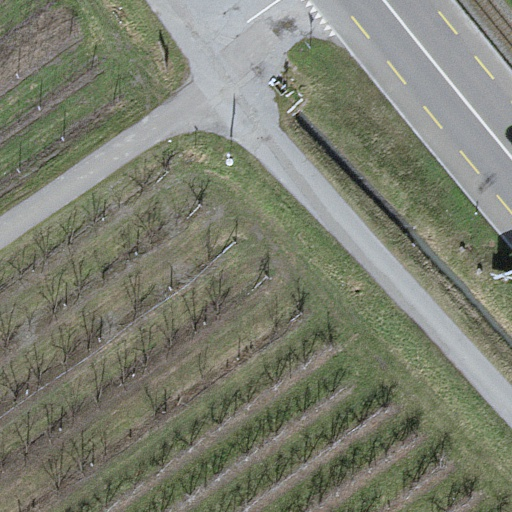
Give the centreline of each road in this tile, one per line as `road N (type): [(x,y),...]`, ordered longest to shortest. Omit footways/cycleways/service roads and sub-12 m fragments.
road 1 (unclassified): [(511,402),(220,80)]
road 2 (unclassified): [(0,236),(220,80)]
road 3 (primary): [(387,0),(511,154)]
